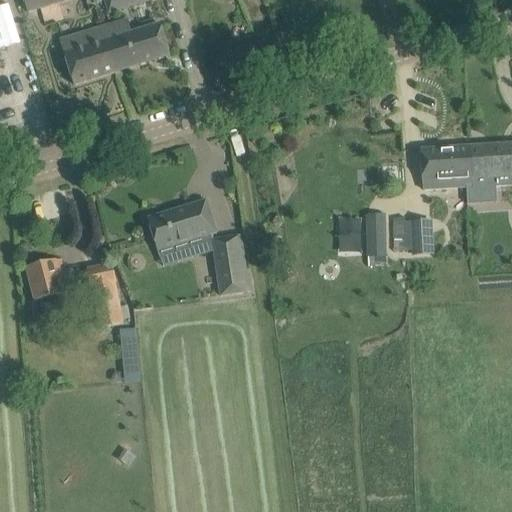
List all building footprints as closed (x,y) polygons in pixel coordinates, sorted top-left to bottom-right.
[(21,0),(25,13),(70,0),(21,0)] [(150,0),(105,0),(109,14),(151,1),(150,0)] [(102,30),(60,42),(69,67),(74,86),(116,74),(170,57),(167,47),(164,38),(160,25),(131,33),(128,22),(102,30)] [(511,145),(452,149),(421,151),(422,171),(424,192),(463,189),(468,189),(472,189),(483,188),(496,187),(511,186),(511,145)] [(148,220),(158,253),(217,234),(207,202),(148,220)] [(367,259),(373,258),(374,269),(387,269),(386,215),(366,216),(367,259)] [(405,219),(392,220),(394,254),(413,253),(413,257),(434,256),(432,221),(406,223),(405,219)] [(220,297),(220,298),(250,293),(242,237),(211,241),(220,297)] [(27,269),(32,289),(35,301),(32,307),(36,322),(51,319),(56,312),(68,309),(56,262),(27,269)] [(101,328),(123,323),(111,266),(89,270),(101,328)] [(123,359),(139,357),(136,330),(120,331),(123,359)] [(136,457),(125,450),(118,461),(129,468),(136,457)]
